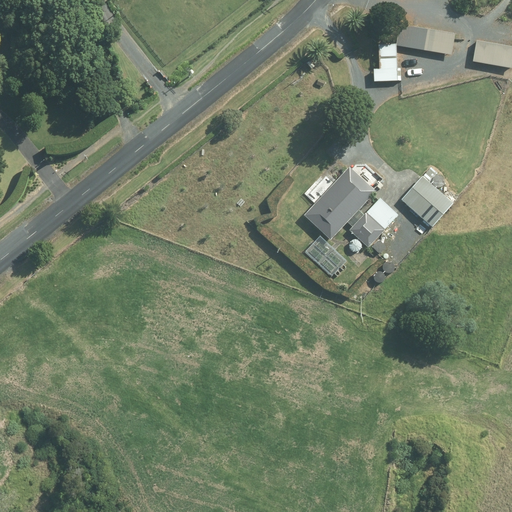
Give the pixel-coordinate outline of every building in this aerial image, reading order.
[(455,35),(424,30),(421,52),(452,57),(455,35)] [(511,48),(476,42),(473,62),(511,69),(511,48)] [(395,46),(373,46),(372,84),(395,84),(395,46)] [(390,154),(398,146),(390,137),(382,145),(390,154)] [(431,167),(423,176),(438,190),(446,181),(431,167)] [(354,171),(303,218),(327,244),(378,197),(354,171)] [(419,178),(399,200),(431,229),(450,207),(419,178)]
